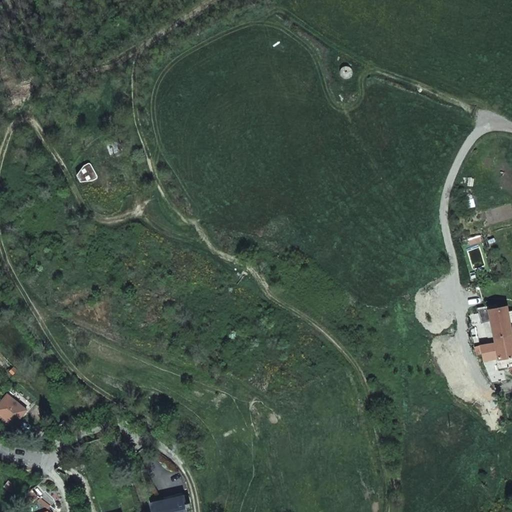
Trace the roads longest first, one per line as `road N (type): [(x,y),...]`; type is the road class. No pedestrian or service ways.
road 1 (track): [(212,0),(135,48),(131,125),(158,193),(201,241),(254,271),(274,299),(357,362),(388,511)]
road 2 (track): [(496,125),(415,80),(372,70),(302,21),(266,13),(160,72),(151,100),(152,178)]
road 3 (track): [(496,125),(465,146),(445,195),(444,228),(467,359),(489,401),(511,398)]
road 4 (track): [(0,233),(46,329),(87,383),(154,431)]
road 5 (track): [(22,109),(84,210),(146,220),(201,241)]
road 6 (track): [(135,48),(50,73),(8,127),(0,166)]
